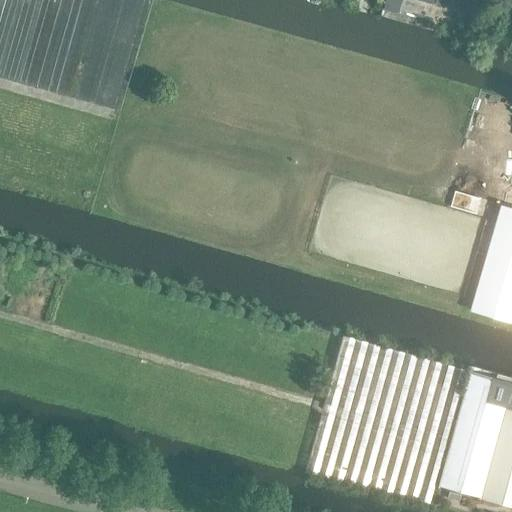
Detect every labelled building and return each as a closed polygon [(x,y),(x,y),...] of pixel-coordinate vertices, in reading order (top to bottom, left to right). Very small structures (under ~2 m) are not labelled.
[(385,0),(383,10),(398,14),(401,0),(385,0)] [(479,210),(478,213),(492,216),(497,198),(483,194),(481,200),(479,210)] [(472,198),(470,208),(479,210),(481,200),(472,198)] [(473,311),(511,322),(511,209),(503,206),(473,311)] [(342,337),(305,470),(430,505),(466,371),(342,337)] [(480,497),(510,386),(469,375),(438,486),(480,497)] [(511,386),(510,386),(480,497),(511,505),(511,386)]
